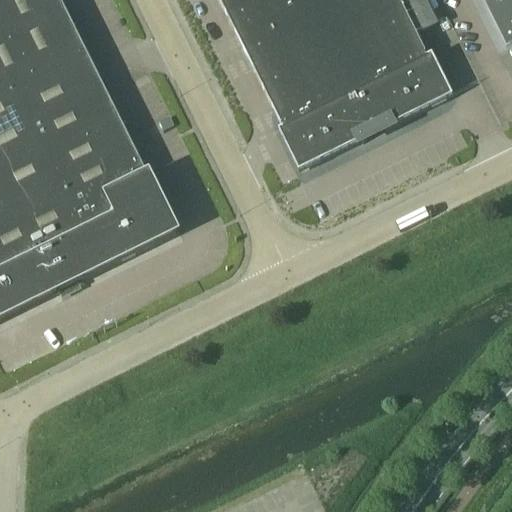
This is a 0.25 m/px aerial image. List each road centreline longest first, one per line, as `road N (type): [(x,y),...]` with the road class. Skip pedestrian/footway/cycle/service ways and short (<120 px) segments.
road 1 (unclassified): [(290,278),(10,420)]
road 2 (unclassified): [(290,278),(154,0)]
road 3 (unclassified): [(511,167),(290,278)]
road 4 (secondary): [(416,511),(459,448),(511,391)]
